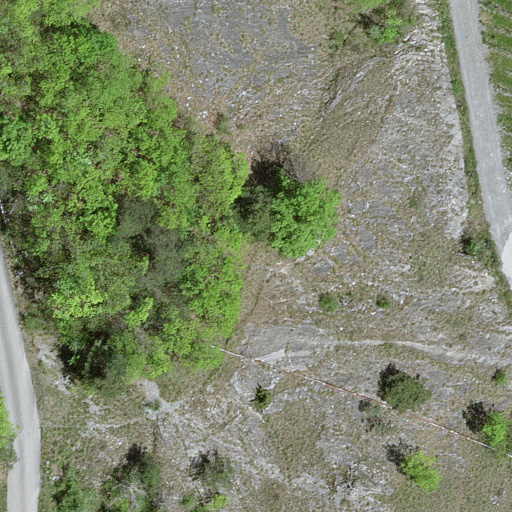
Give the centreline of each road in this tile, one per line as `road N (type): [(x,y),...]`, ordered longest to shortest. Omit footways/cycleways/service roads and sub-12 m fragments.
road 1 (track): [(511,260),(454,0)]
road 2 (unclassified): [(22,511),(22,438),(0,308)]
